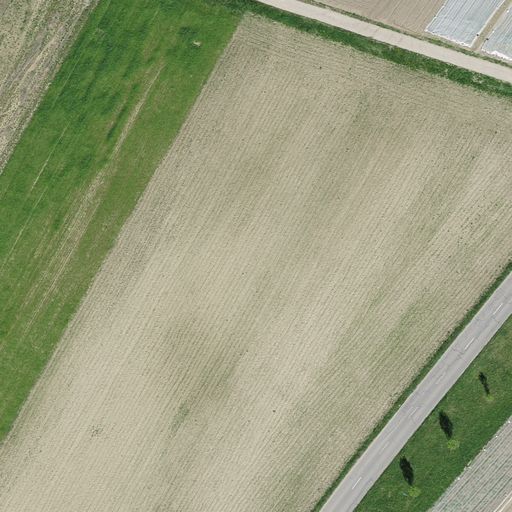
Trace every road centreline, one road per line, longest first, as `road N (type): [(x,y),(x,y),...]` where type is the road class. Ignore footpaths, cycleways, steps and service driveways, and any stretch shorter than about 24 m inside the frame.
road 1 (tertiary): [(511,291),(335,511)]
road 2 (track): [(274,0),(511,75)]
